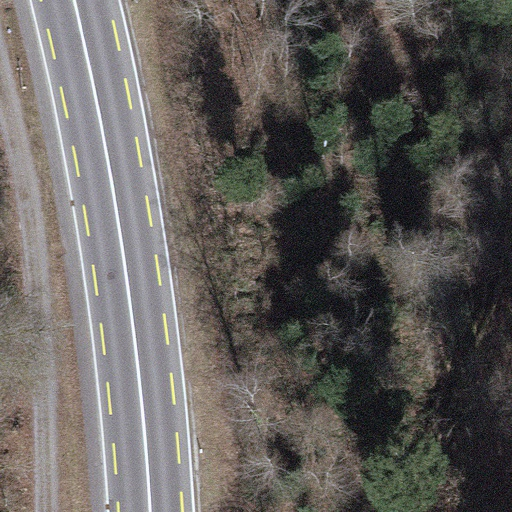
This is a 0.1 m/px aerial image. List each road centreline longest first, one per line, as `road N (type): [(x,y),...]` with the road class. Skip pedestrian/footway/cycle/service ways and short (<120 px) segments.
road 1 (primary): [(151,511),(128,282),(74,0)]
road 2 (track): [(40,511),(40,325),(0,58)]
